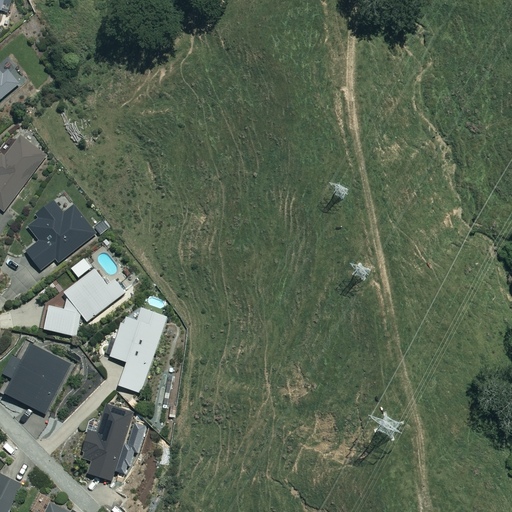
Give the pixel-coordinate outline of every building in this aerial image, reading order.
[(4,76),(0,71),(0,101),(21,84),(10,71),(4,76)] [(46,156),(19,135),(0,160),(0,209),(3,212),(46,156)] [(65,214),(55,202),(36,217),(38,220),(28,228),(39,242),(26,253),(40,271),(54,260),(58,264),(95,234),(74,207),(65,214)] [(80,312),(87,321),(125,291),(115,278),(106,285),(94,270),(65,293),(68,297),(65,309),(48,306),(43,330),(74,337),(80,312)] [(138,323),(127,319),(125,325),(122,324),(110,358),(127,364),(119,386),(141,394),(168,318),(143,309),(138,323)] [(30,351),(7,396),(44,415),(68,371),(30,351)] [(133,414),(107,406),(97,435),(89,433),(81,458),(91,461),(87,473),(111,481),(133,414)] [(0,511),(7,511),(21,485),(0,474),(0,511)]
